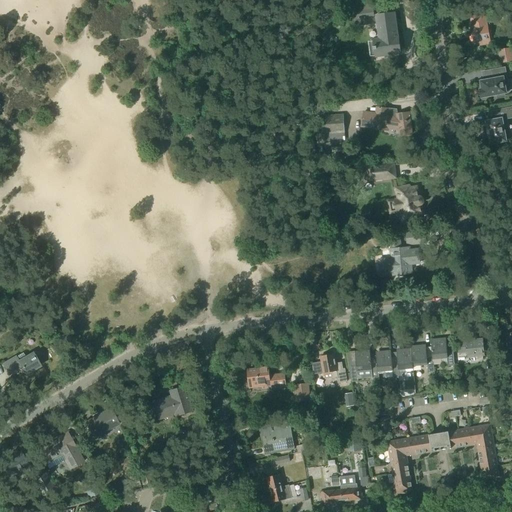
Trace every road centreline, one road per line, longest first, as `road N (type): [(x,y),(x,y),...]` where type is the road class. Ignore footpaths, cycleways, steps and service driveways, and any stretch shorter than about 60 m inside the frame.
road 1 (residential): [(480,268),(457,176),(432,0)]
road 2 (residential): [(202,331),(468,303)]
road 3 (residential): [(0,432),(156,344),(202,331)]
road 4 (residential): [(244,511),(202,331)]
